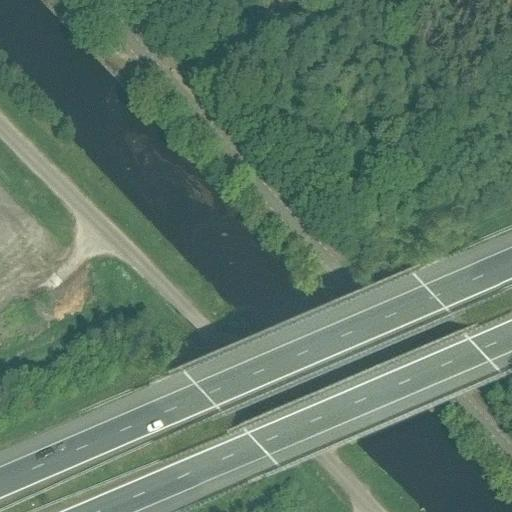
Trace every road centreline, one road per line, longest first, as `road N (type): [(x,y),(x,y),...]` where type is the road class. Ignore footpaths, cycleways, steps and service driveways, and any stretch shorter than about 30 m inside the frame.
road 1 (unclassified): [(511,457),(351,291),(92,0)]
road 2 (motorway): [(511,265),(0,486)]
road 3 (unclassified): [(369,511),(0,127)]
road 4 (motorway): [(100,511),(511,336)]
